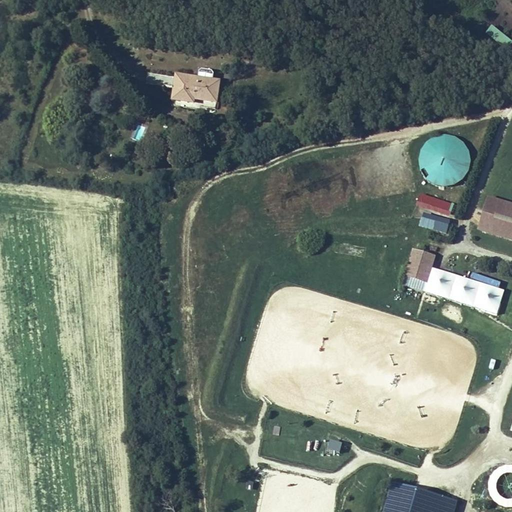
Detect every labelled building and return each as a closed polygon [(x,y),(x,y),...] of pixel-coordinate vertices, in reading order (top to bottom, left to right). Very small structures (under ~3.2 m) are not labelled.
[(511,42),(491,26),(484,34),(505,51),(511,43),(511,42)] [(176,85),(174,99),(193,102),(194,99),(216,102),(219,82),(177,75),(177,76),(176,85)] [(413,169),(450,193),(476,153),(439,129),(413,169)] [(450,215),(453,203),(419,195),(416,207),(450,215)] [(511,210),(492,205),(482,236),(511,244),(511,210)] [(445,234),(449,221),(424,213),(419,226),(445,234)] [(436,262),(415,255),(407,280),(428,287),(436,262)] [(407,295),(418,298),(419,291),(409,289),(407,295)] [(329,440),(326,450),(339,454),(342,444),(329,440)] [(442,511),(445,502),(392,487),(385,511),(442,511)]
